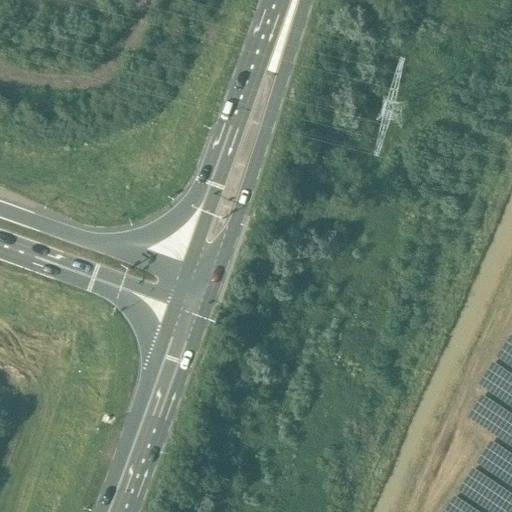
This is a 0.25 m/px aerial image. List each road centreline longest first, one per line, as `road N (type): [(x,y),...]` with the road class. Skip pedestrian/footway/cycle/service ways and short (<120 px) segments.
road 1 (primary): [(209,298),(305,0)]
road 2 (primary): [(282,0),(186,276)]
road 3 (primary): [(131,511),(209,298)]
road 4 (primary): [(178,299),(101,511)]
road 5 (motorway): [(186,276),(0,209)]
road 6 (motorway): [(0,237),(178,299)]
